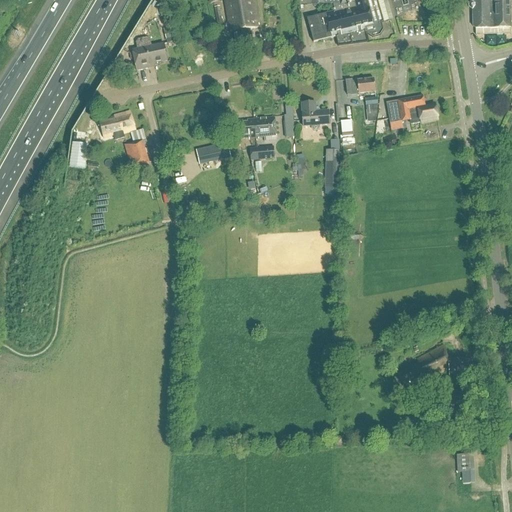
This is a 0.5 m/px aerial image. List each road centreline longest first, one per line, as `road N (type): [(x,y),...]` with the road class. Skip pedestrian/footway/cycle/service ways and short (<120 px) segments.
road 1 (secondary): [(511,402),(469,70)]
road 2 (residential): [(144,91),(335,51),(464,41)]
road 3 (motorway): [(0,184),(105,0)]
road 4 (residential): [(144,91),(178,224)]
road 5 (motorway): [(63,0),(0,109)]
